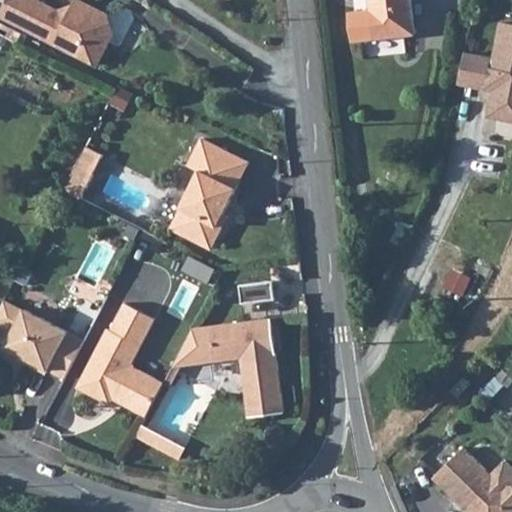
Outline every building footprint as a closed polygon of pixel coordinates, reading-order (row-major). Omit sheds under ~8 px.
[(0,0),(5,2),(0,13),(0,15),(97,65),(113,34),(106,15),(77,0),(74,0),(69,11),(63,14),(38,1),(38,0),(0,0)] [(370,0),(372,11),(349,13),(353,41),(415,34),(411,0),(370,0)] [(0,33),(17,43),(22,33),(0,21),(0,33)] [(511,24),(502,23),(494,60),(463,55),(457,84),(494,91),(489,117),(511,122),(511,24)] [(250,162),(203,138),(189,165),(200,171),(171,229),(212,249),(223,228),(219,226),(225,214),(250,162)] [(76,168),(63,190),(81,199),(104,155),(87,147),(76,168)] [(229,216),(225,214),(219,226),(223,228),(229,216)] [(274,281),(241,285),(243,304),(276,300),(274,281)] [(49,370),(66,379),(86,340),(26,309),(26,310),(5,300),(0,310),(0,325),(10,330),(5,339),(7,346),(6,348),(20,355),(33,362),(32,365),(47,373),(49,370)] [(148,417),(165,383),(136,367),(134,361),(157,318),(126,302),(112,329),(109,328),(78,387),(111,405),(114,399),(148,417)] [(285,413),(273,319),(193,329),(174,367),(242,358),(250,417),(285,413)] [(33,362),(20,355),(19,359),(32,365),(33,362)] [(511,382),(511,376),(505,370),(498,379),(508,386),(511,382)] [(186,447),(143,425),(138,436),(180,458),(186,447)] [(434,478),(468,511),(511,511),(511,465),(506,460),(492,474),(465,447),(434,478)]
